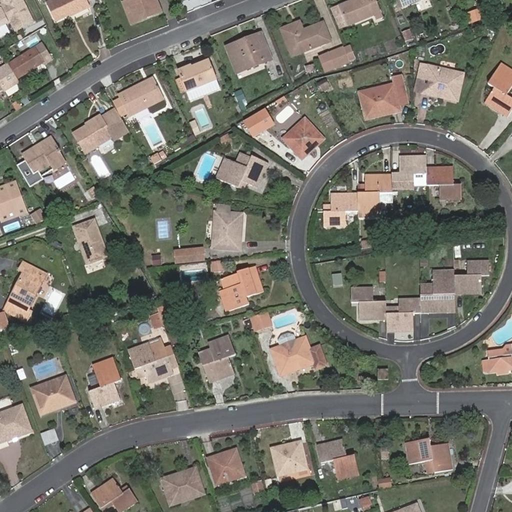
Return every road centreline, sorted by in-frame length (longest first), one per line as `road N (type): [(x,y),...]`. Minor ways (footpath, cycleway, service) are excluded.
road 1 (residential): [(408,402),(139,432),(6,511)]
road 2 (residential): [(511,218),(483,165),(453,145),(418,135),(366,142),(322,174),(304,205),(297,258),(318,308)]
road 3 (residential): [(264,0),(111,66),(0,137)]
road 4 (residential): [(412,352),(478,326),(511,270)]
